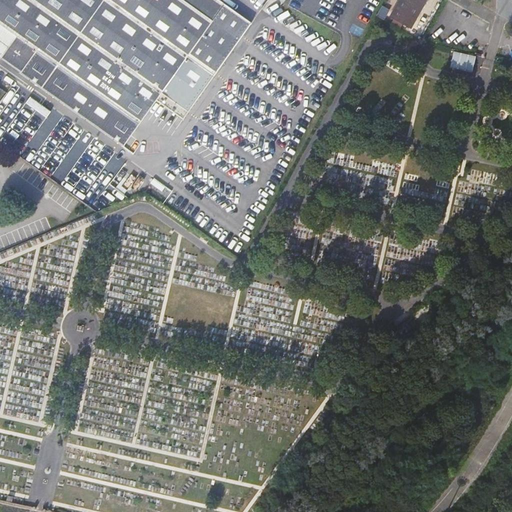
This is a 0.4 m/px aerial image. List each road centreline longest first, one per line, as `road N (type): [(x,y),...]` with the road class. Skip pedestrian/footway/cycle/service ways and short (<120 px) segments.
road 1 (unknown): [(0,63),(128,155),(148,161)]
road 2 (unknown): [(148,161),(104,189),(42,152)]
